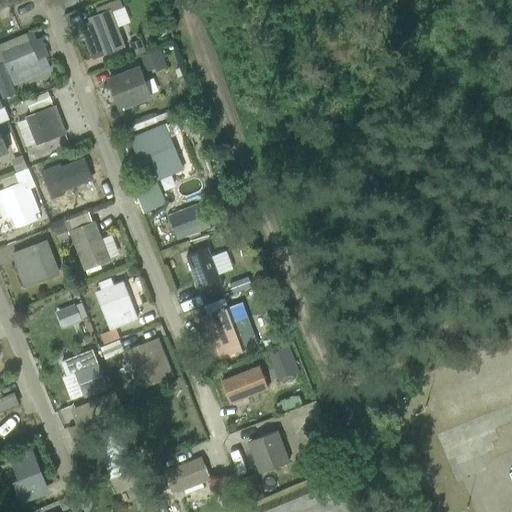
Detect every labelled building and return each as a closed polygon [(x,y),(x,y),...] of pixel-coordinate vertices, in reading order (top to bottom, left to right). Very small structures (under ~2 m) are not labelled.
[(0,0),(0,10),(21,1),(20,0),(0,0)] [(92,61),(125,49),(117,28),(130,23),(124,8),(122,9),(120,1),(95,9),(97,15),(86,19),(88,23),(79,27),(92,61)] [(13,87),(51,72),(45,58),(48,57),(41,39),(35,41),(31,32),(0,44),(0,91),(3,99),(15,94),(13,87)] [(145,52),(141,40),(128,45),(132,57),(145,52)] [(156,52),(156,51),(140,58),(146,73),(162,67),(160,61),(164,60),(160,51),(156,52)] [(117,113),(151,101),(139,67),(105,80),(117,113)] [(29,114),(52,105),(47,93),(25,102),(29,114)] [(66,135),(55,106),(24,119),(25,120),(17,124),(26,147),(35,144),(36,147),(66,135)] [(0,158),(9,155),(0,131),(0,124),(7,121),(3,109),(0,109),(0,158)] [(158,181),(182,171),(169,138),(180,134),(173,118),(170,119),(167,113),(127,129),(139,159),(148,155),(158,181)] [(63,192),(89,182),(81,159),(60,167),(59,165),(41,172),(57,216),(59,215),(60,218),(70,214),(63,192)] [(14,229),(37,221),(34,215),(38,213),(29,190),(36,188),(28,169),(0,180),(4,189),(0,191),(0,213),(3,220),(10,217),(14,229)] [(162,206),(164,202),(156,184),(134,193),(144,214),(162,206)] [(176,241),(210,229),(201,203),(167,215),(176,241)] [(68,232),(91,223),(88,213),(62,222),(63,225),(53,228),(58,243),(61,243),(62,248),(69,246),(67,241),(68,240),(67,237),(69,236),(68,232)] [(83,272),(110,262),(95,222),(91,223),(68,232),(69,236),(83,272)] [(23,290),(60,276),(47,241),(10,254),(23,290)] [(200,296),(223,287),(207,248),(185,257),(200,296)] [(165,268),(179,263),(175,253),(161,258),(165,268)] [(109,332),(137,321),(123,282),(113,285),(110,279),(97,284),(100,291),(94,293),(109,332)] [(246,351),(258,347),(246,315),(234,320),(229,308),(227,309),(223,300),(203,307),(206,317),(198,320),(205,336),(210,334),(220,359),(245,350),(246,351)] [(62,330),(81,321),(81,320),(86,318),(80,303),(75,306),(75,305),(55,313),(62,330)] [(104,345),(119,339),(115,330),(101,335),(104,345)] [(141,390),(172,377),(158,340),(127,352),(141,390)] [(83,399),(108,390),(107,388),(112,386),(108,376),(103,378),(92,350),(60,362),(65,377),(74,374),(83,399)] [(229,405),(267,391),(258,366),(220,381),(229,405)] [(0,413),(19,406),(14,393),(3,397),(0,389),(0,413)] [(76,425),(121,408),(115,392),(70,410),(76,425)] [(86,427),(109,481),(139,468),(115,414),(86,427)] [(259,475),(289,463),(278,432),(246,443),(259,475)] [(20,505),(50,494),(32,449),(8,458),(17,480),(11,482),(20,505)] [(202,484),(211,481),(202,456),(163,471),(172,496),(183,491),(185,496),(203,489),(202,484)] [(144,480),(139,468),(109,481),(115,493),(128,487),(138,511),(153,504),(143,480),(144,480)] [(246,503),(263,497),(256,475),(238,481),(246,503)] [(225,510),(234,508),(230,489),(220,491),(225,510)]
